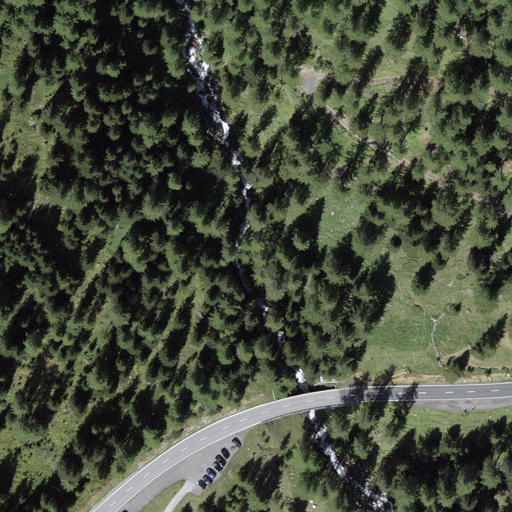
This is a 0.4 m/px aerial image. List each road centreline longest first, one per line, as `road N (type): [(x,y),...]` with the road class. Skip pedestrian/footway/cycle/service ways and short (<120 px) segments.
road 1 (track): [(511,88),(322,74),(309,80),(311,95),(367,140),(511,206)]
road 2 (primary): [(511,389),(333,396),(278,407),(190,444),(104,511)]
